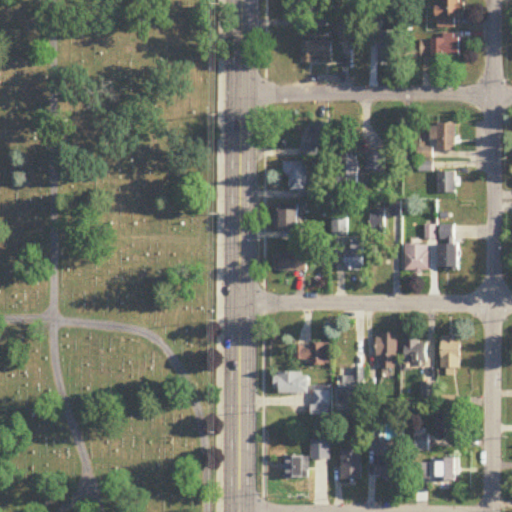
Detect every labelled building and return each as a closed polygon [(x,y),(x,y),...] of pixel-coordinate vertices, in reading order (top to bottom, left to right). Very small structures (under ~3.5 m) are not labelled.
[(283,0),(283,18),(306,18),(305,0),(283,0)] [(438,0),(439,29),(456,29),(456,14),(463,14),(462,0),(438,0)] [(422,39),(422,59),(461,59),(461,39),(422,39)] [(332,42),(302,42),(302,65),(332,65),(332,42)] [(457,154),(457,126),(431,126),(431,142),(439,142),(439,154),(457,154)] [(320,156),(320,149),(333,149),(333,127),(312,127),(312,146),(303,146),(303,156),(320,156)] [(367,174),(386,174),(386,155),(367,155),(367,174)] [(359,187),(359,157),(340,157),(340,187),(359,187)] [(309,163),(285,163),(285,177),(291,177),(291,191),(309,191),(309,163)] [(439,194),(457,194),(457,173),(439,173),(439,194)] [(301,211),(276,211),(276,231),(301,231),(301,211)] [(334,237),(349,237),(349,220),(334,220),(334,237)] [(459,226),(441,226),(441,270),(459,270),(459,226)] [(350,272),(364,272),(364,238),(350,238),(350,272)] [(406,273),(430,273),(430,245),(406,245),(406,273)] [(276,272),(309,272),(309,255),(276,255),(276,272)] [(397,335),(379,335),(379,370),(397,370),(397,335)] [(442,376),(460,376),(460,339),(442,339),(442,376)] [(406,364),(428,364),(428,341),(406,341),(406,364)] [(330,345),(295,344),(295,365),(330,366),(330,345)] [(365,369),(354,369),(354,377),(340,377),(340,404),(349,404),(349,406),(365,406),(365,369)] [(310,394),(310,375),(277,375),(277,394),(310,394)] [(316,387),(316,415),(330,415),(330,387),(316,387)] [(438,440),(457,440),(457,418),(438,418),(438,440)] [(428,437),(416,436),(416,451),(428,451),(428,437)] [(312,460),(330,460),(330,442),(312,442),(312,460)] [(362,452),(343,452),(343,481),(362,481),(362,452)] [(376,457),(376,481),(400,481),(400,457),(376,457)] [(285,480),(309,480),(309,458),(285,458),(285,480)] [(456,482),(456,459),(438,459),(438,482),(456,482)] [(430,464),(414,464),(414,481),(430,481),(430,464)]
